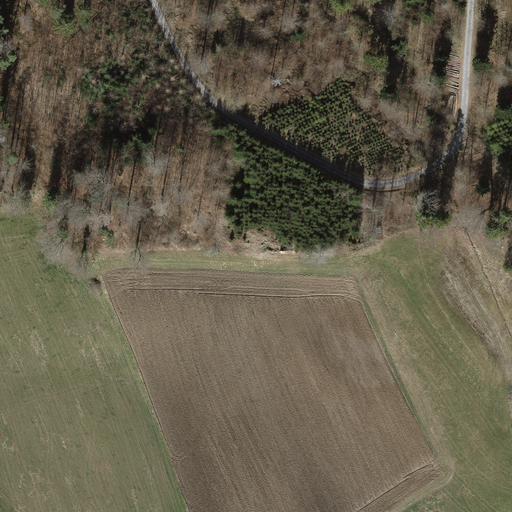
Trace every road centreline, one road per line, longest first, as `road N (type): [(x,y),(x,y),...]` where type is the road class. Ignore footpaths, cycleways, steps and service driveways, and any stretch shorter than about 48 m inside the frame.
road 1 (track): [(473,0),(453,152),(411,179),(373,185),(211,99),(181,61),(153,0)]
road 2 (track): [(359,0),(511,197)]
